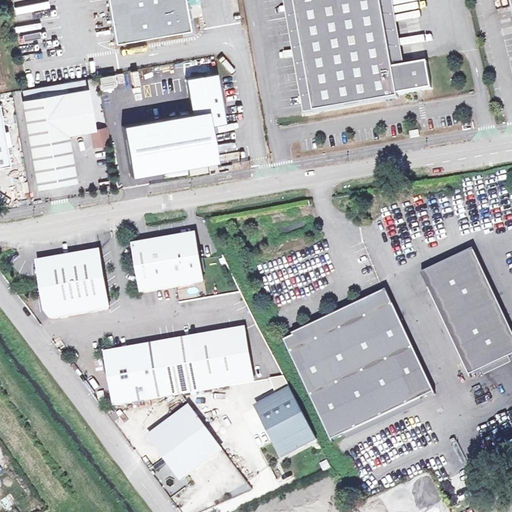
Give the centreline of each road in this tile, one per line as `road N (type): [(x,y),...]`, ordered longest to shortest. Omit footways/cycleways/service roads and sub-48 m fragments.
road 1 (unclassified): [(0,233),(511,143)]
road 2 (unclassified): [(166,511),(0,291)]
road 3 (unknown): [(223,35),(261,171)]
road 4 (unknown): [(92,46),(100,56),(223,35)]
